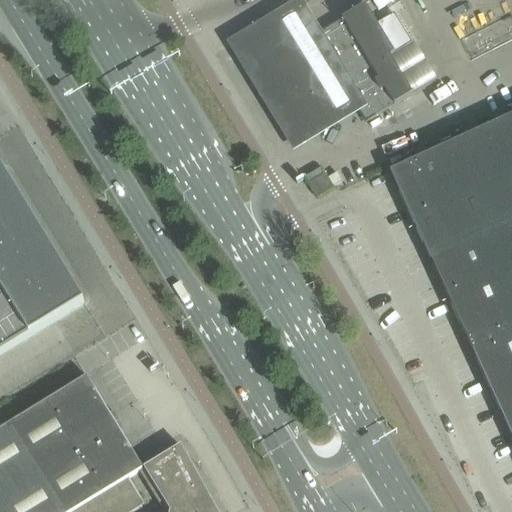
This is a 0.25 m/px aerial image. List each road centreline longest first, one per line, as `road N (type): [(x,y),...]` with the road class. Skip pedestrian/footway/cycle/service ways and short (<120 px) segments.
road 1 (primary): [(368,446),(92,0)]
road 2 (primary): [(8,0),(270,430)]
